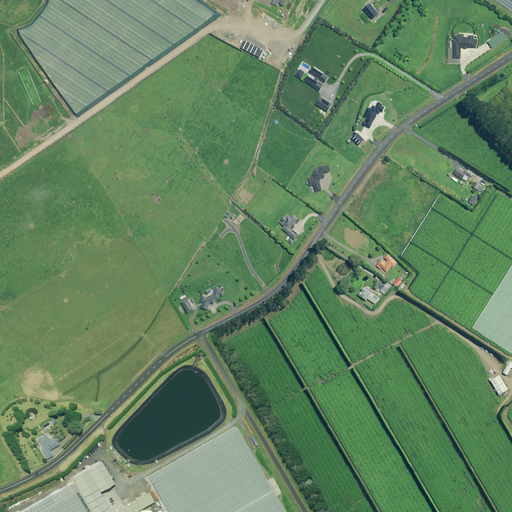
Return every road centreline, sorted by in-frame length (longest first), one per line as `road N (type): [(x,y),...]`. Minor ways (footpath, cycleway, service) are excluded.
road 1 (unclassified): [(200,333),(284,283),(388,139),(511,56)]
road 2 (unclassified): [(0,491),(59,460),(158,362),(200,333)]
road 3 (unclassified): [(200,333),(306,511)]
